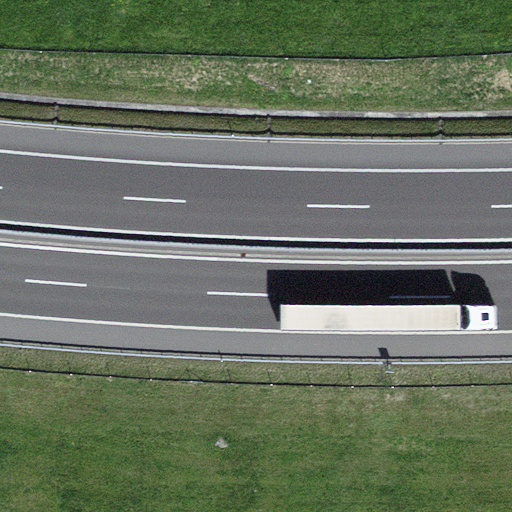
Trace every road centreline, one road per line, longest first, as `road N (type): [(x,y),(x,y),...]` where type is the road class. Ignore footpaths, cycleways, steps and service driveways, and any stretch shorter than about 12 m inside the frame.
road 1 (motorway): [(0,278),(126,290),(511,297)]
road 2 (motorway): [(511,206),(123,198),(0,187)]
